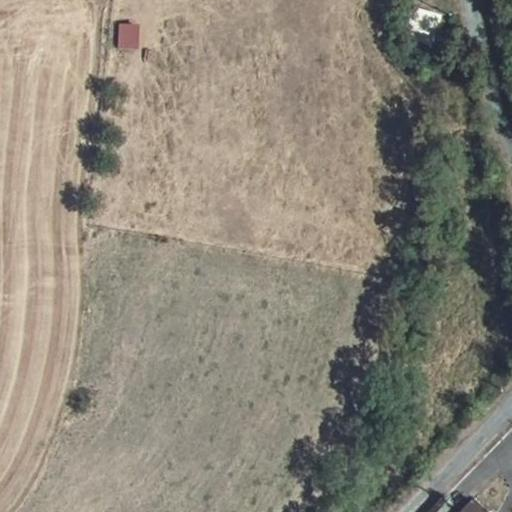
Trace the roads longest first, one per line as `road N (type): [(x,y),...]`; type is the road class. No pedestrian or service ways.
road 1 (unclassified): [(463,0),(478,81),(511,160)]
road 2 (unclassified): [(414,511),(511,417)]
